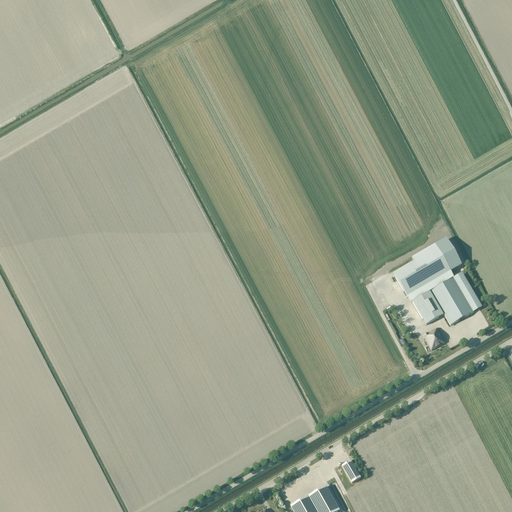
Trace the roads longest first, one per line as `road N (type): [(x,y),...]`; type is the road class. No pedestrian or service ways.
road 1 (unclassified): [(511,321),(187,511)]
road 2 (unclassified): [(220,511),(511,339)]
